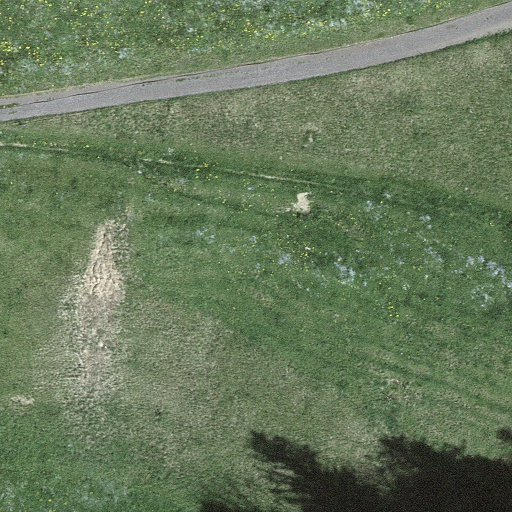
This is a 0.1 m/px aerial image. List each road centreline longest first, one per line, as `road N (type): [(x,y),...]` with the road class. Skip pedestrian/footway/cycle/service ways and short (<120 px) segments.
road 1 (track): [(511,8),(326,65),(0,108)]
road 2 (track): [(0,124),(511,221)]
